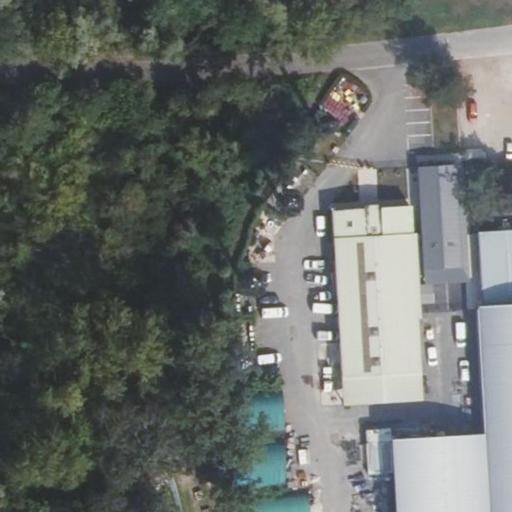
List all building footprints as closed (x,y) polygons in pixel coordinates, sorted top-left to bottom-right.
[(418,360),(405,192),(326,198),(338,365),(418,360)] [(511,219),(470,222),(476,298),(492,297),(493,317),(511,316),(511,219)] [(437,267),(460,266),(460,236),(436,236),(437,267)] [(479,426),(454,427),(459,511),(511,511),(511,316),(493,317),(492,297),(476,298),(470,298),(479,426)] [(420,384),(418,360),(338,365),(340,390),(420,384)] [(459,511),(454,427),(388,432),(393,511),(459,511)] [(248,486),(282,485),(280,437),(247,438),(248,486)] [(234,497),(234,511),(309,511),(309,495),(234,497)]
